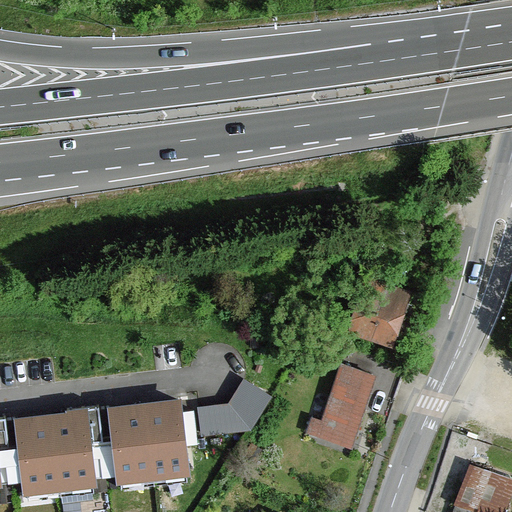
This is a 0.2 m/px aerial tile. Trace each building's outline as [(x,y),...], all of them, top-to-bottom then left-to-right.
[(407,287),(368,274),(352,325),(392,338),(398,318),(407,287)] [(373,372),(342,362),(323,419),(314,415),(309,427),(350,442),(360,411),(373,372)] [(249,425),(269,392),(246,378),(232,402),(230,401),(200,405),(203,431),(249,425)] [(187,468),(178,397),(146,401),(112,405),(121,476),(187,468)] [(90,454),(88,439),(103,437),(99,402),(67,406),(68,410),(50,413),(19,416),(27,487),(91,479),(93,479),(93,474),(90,454)] [(0,444),(9,443),(6,414),(0,414),(0,444)] [(263,449),(251,442),(244,454),(256,461),(263,449)] [(90,454),(93,474),(103,473),(101,452),(90,454)] [(7,459),(0,460),(0,478),(9,478),(7,459)] [(452,511),(487,511),(488,511),(490,511),(492,511),(506,478),(471,464),(452,511)] [(122,486),(188,478),(187,468),(121,476),(122,486)] [(106,474),(96,476),(98,486),(107,484),(106,474)] [(15,480),(16,490),(26,489),(25,479),(15,480)] [(63,500),(93,496),(91,479),(27,487),(28,497),(62,493),(63,500)] [(12,481),(2,482),(4,492),(14,491),(12,481)]
